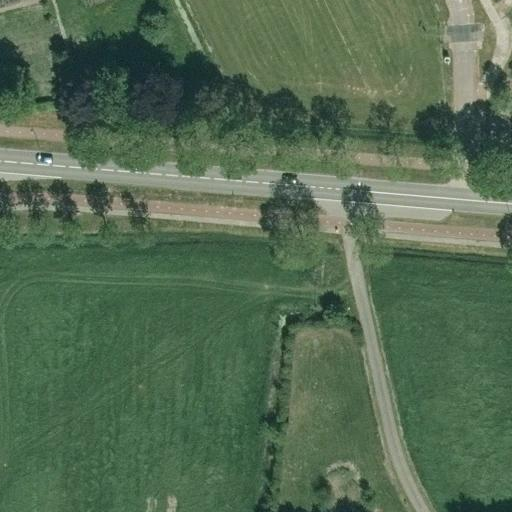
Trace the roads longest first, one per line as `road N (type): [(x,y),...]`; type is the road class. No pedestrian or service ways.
road 1 (primary): [(511,203),(0,160)]
road 2 (track): [(487,0),(502,31),(501,56),(476,109),(464,199)]
